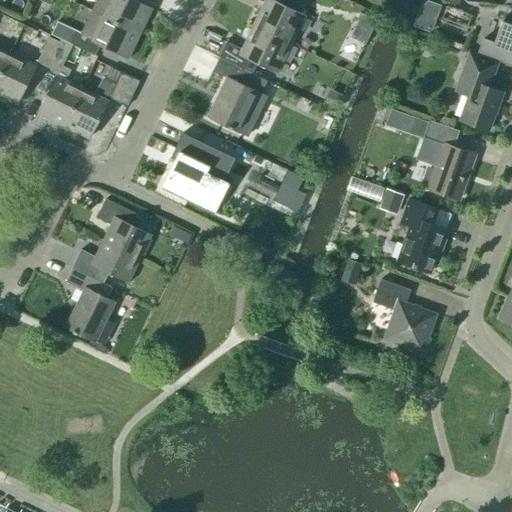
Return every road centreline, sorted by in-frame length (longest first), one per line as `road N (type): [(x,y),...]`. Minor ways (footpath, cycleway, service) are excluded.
road 1 (residential): [(70,168),(113,185),(200,0)]
road 2 (residential): [(511,369),(467,328),(511,202)]
road 3 (residential): [(0,290),(8,294),(70,168)]
